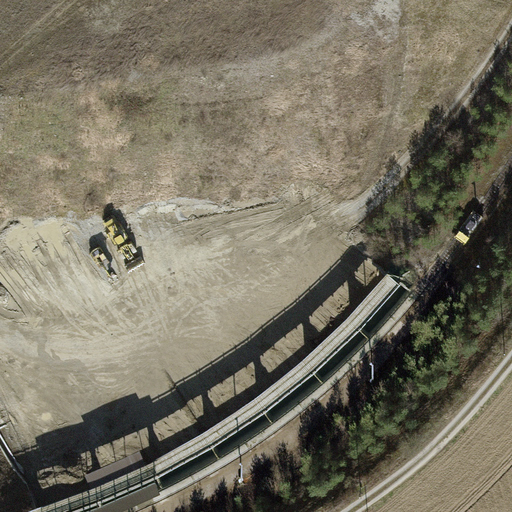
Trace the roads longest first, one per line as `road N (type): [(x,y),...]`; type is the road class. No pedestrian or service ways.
road 1 (track): [(511,10),(451,121),(363,210),(103,343)]
road 2 (track): [(356,511),(444,447),(511,372)]
